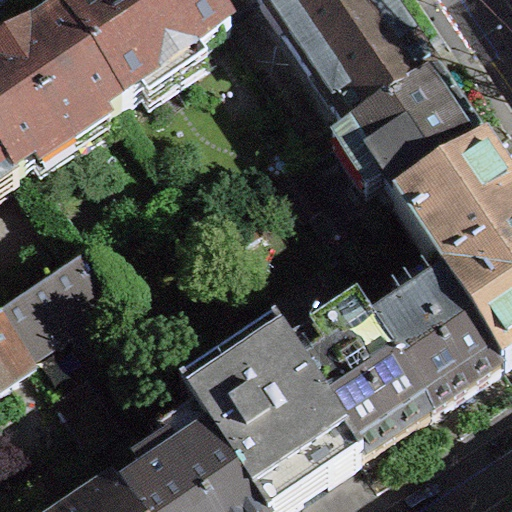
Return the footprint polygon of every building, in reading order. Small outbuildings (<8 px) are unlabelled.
[(199,62),(228,42),(208,11),(200,0),(92,0),(88,3),(91,7),(62,27),(122,116),(199,62)] [(223,0),(253,0),(350,142),(437,83),(380,0),(200,0),(208,11),(223,0)] [(14,189),(122,116),(62,27),(32,47),(30,42),(0,62),(0,168),(8,181),(14,189)] [(485,153),(437,83),(350,142),(390,201),(374,212),(383,224),(396,215),(485,153)] [(396,215),(446,291),(503,375),(511,368),(511,193),(485,153),(396,215)] [(278,192),(301,226),(323,211),(300,177),(278,192)] [(127,301),(90,247),(1,308),(35,362),(127,301)] [(503,375),(446,291),(376,338),(432,422),(503,375)] [(0,393),(39,368),(35,362),(1,308),(0,307),(0,393)] [(126,343),(139,335),(130,321),(117,330),(126,343)] [(297,511),(361,469),(304,383),(273,337),(182,398),(212,443),(257,511),(297,511)] [(361,469),(432,422),(376,338),(374,339),(373,337),(304,383),(361,469)] [(83,388),(55,407),(95,467),(123,448),(83,388)] [(135,477),(143,489),(120,504),(125,511),(257,511),(212,443),(177,466),(169,455),(135,477)]
